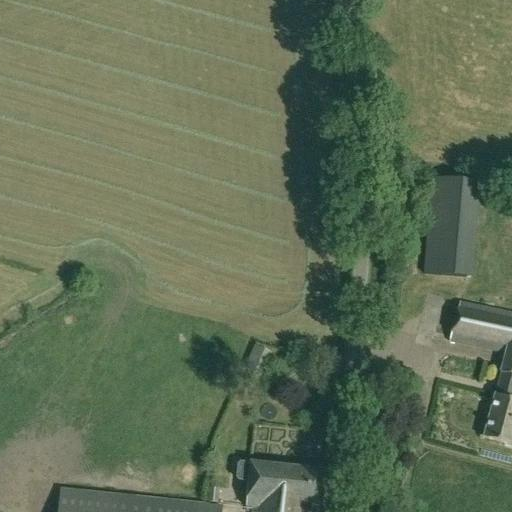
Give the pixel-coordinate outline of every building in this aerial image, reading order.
[(434,180),(425,275),(473,279),(481,184),(434,180)] [(511,314),(458,303),(449,343),(506,355),(502,375),(504,375),(500,397),(497,397),(485,439),(511,447),(511,314)] [(259,349),(253,359),(263,366),(271,354),(259,349)] [(326,472),(251,465),(241,464),(239,482),(250,483),(247,508),(254,509),(254,511),(310,511),(311,506),(322,507),(326,472)] [(223,511),(224,509),(118,498),(59,491),(56,511),(223,511)]
